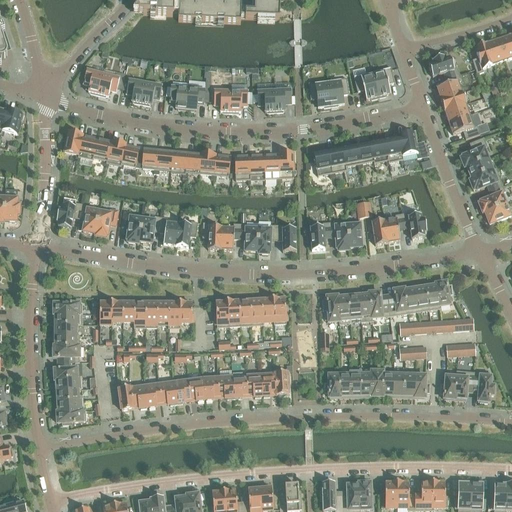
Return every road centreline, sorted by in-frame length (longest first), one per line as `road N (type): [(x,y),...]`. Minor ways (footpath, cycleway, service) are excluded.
road 1 (residential): [(511,422),(296,418),(37,449)]
road 2 (residential): [(48,502),(308,469),(511,469)]
road 3 (residential): [(478,251),(292,274),(196,271),(35,247)]
road 4 (residential): [(420,107),(298,129),(228,132),(99,115),(42,98)]
road 5 (residential): [(35,247),(28,363),(37,449)]
road 6 (residential): [(478,251),(420,107)]
road 7 (residential): [(42,98),(35,247)]
road 8 (residential): [(40,85),(126,0)]
